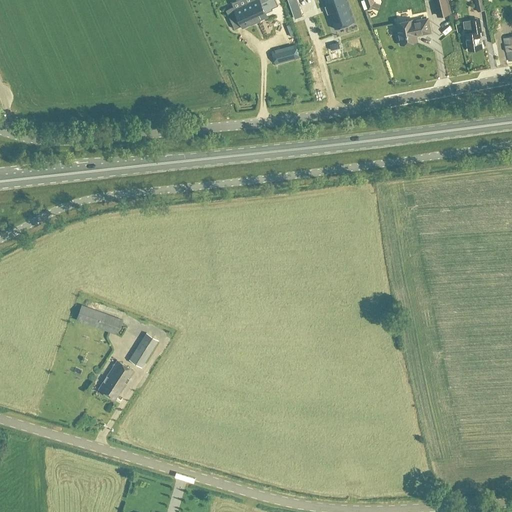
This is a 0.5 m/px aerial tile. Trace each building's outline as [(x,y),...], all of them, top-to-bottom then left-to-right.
[(234,7),(226,10),(235,29),(242,25),(243,27),(251,24),(251,25),(259,21),(259,20),(267,16),(261,3),(267,0),(255,0),(235,9),(234,7)] [(287,0),(294,18),(302,15),(296,0),(287,0)] [(346,0),(324,0),(334,28),(353,21),(346,0)] [(368,11),(372,9),(373,3),(374,3),(373,0),(363,0),(361,1),(364,10),(367,9),(368,11)] [(432,0),(437,18),(451,14),(448,0),(432,0)] [(474,0),(478,13),(483,11),(480,0),(474,0)] [(464,22),(466,36),(464,36),(464,42),(467,42),(468,50),(482,48),(480,32),(482,32),(480,19),(464,22)] [(414,20),(397,23),(399,36),(397,37),(398,41),(400,42),(401,45),(417,42),(416,36),(431,34),(429,20),(414,22),(414,20)] [(381,24),(382,33),(393,31),(391,23),(381,24)] [(339,47),(338,41),(328,44),(329,50),(339,47)] [(296,46),(272,52),(275,64),(299,57),(296,46)] [(297,61),(298,88),(317,87),(316,60),(297,61)] [(76,320),(117,335),(122,320),(81,306),(76,320)] [(93,362),(105,335),(90,329),(78,356),(93,362)] [(158,340),(147,333),(130,360),(141,367),(158,340)] [(181,341),(174,343),(175,350),(182,348),(181,341)] [(115,400),(134,371),(117,360),(99,389),(115,400)]
